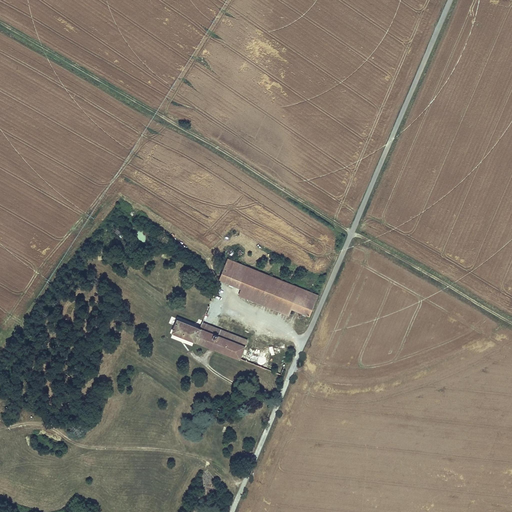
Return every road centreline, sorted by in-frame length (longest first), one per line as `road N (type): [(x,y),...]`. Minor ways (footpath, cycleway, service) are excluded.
road 1 (track): [(352,232),(0,23)]
road 2 (unclassified): [(231,511),(352,232)]
road 3 (unclassified): [(450,0),(352,232)]
road 4 (track): [(352,232),(511,324)]
